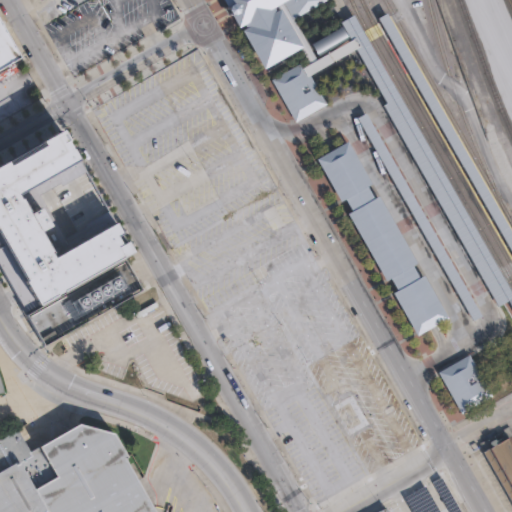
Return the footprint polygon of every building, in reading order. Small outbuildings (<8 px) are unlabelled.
[(321,0),(290,18),(281,1),(274,5),(299,46),(263,67),(240,29),(246,26),(244,23),(238,26),(231,14),(230,15),(224,6),(225,5),(222,0),(321,0)] [(315,59),(308,63),(299,46),(274,5),(281,1),(290,18),(315,59)] [(511,235),(511,254),(377,17),(386,12),(511,235)] [(511,300),(500,306),(480,273),(438,199),(393,121),(384,106),(388,103),(341,22),(356,14),(410,110),(511,290),(511,300)] [(295,121),(326,103),(324,99),(310,74),(355,48),(341,25),(310,43),(318,57),(315,59),(308,63),(302,66),(299,62),(271,79),(295,121)] [(0,28),(18,59),(0,69),(0,28)] [(485,308),(477,313),(418,211),(373,133),(360,109),(369,104),(382,127),(427,206),(469,279),(485,308)] [(479,317),(368,111),(358,116),(469,322),(479,317)] [(126,246),(29,299),(0,246),(0,163),(61,129),(126,246)] [(382,193),(376,195),(349,141),(316,157),(339,203),(346,199),(412,336),(444,321),(382,193)] [(141,290),(45,344),(28,315),(124,260),(141,290)] [(494,387),(463,405),(439,363),(470,346),(494,387)] [(0,511),(0,379),(4,392),(0,392),(0,438),(16,429),(29,452),(77,422),(114,432),(127,458),(119,461),(148,511),(0,511)] [(511,452),(504,438),(485,448),(511,495),(511,452)]
